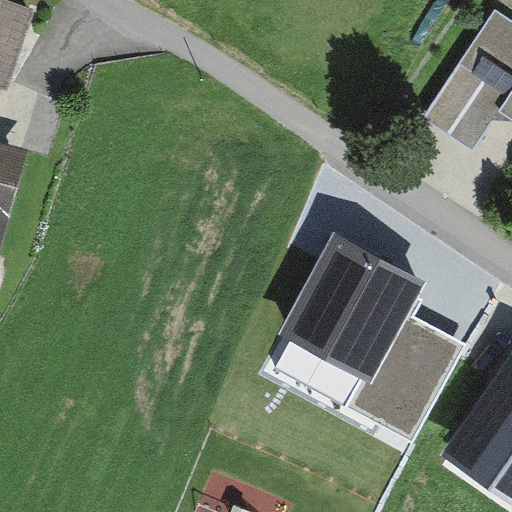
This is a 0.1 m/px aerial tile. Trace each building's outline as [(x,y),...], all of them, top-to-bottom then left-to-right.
[(36,17),(0,5),(0,90),(10,94),(36,17)] [(511,25),(499,17),(427,126),(469,153),(500,106),(511,113),(511,25)] [(0,203),(13,153),(0,149),(0,203)] [(333,234),(279,335),(290,341),(276,367),(411,439),(460,346),(406,318),(425,283),(333,234)] [(511,351),(442,452),(511,500),(511,351)]
